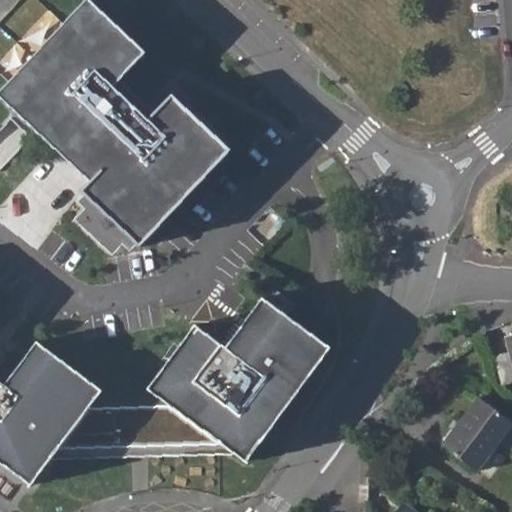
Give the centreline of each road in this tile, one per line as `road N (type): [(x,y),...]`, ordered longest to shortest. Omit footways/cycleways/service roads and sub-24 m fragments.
road 1 (residential): [(423,196),(212,0)]
road 2 (residential): [(321,448),(385,364),(413,277)]
